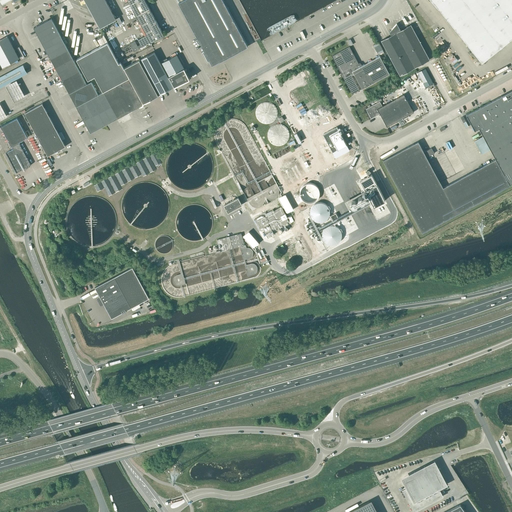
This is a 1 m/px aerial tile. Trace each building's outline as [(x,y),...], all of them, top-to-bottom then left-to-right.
[(84,0),(100,28),(116,19),(105,0),(84,0)] [(127,0),(128,0),(141,24),(147,35),(151,43),(164,35),(144,0),(127,0)] [(207,62),(210,61),(212,65),(248,46),(223,0),(183,0),(178,3),(204,50),(201,51),(207,62)] [(511,0),(430,0),(472,52),(470,53),(475,59),(477,57),(482,63),(511,38),(511,0)] [(34,27),(50,58),(68,49),(51,18),(34,27)] [(389,32),(391,35),(381,40),(400,76),(430,59),(411,24),(400,30),(397,23),(389,32)] [(141,24),(138,25),(144,36),(147,35),(141,24)] [(19,58),(7,36),(0,39),(0,62),(2,67),(19,58)] [(102,92),(107,101),(117,118),(143,104),(124,68),(121,62),(119,63),(107,42),(77,59),(88,80),(95,76),(103,92),(102,92)] [(389,74),(380,56),(362,66),(360,63),(359,64),(349,47),(332,56),(353,94),(389,74)] [(73,58),(68,49),(50,58),(55,67),(72,58),(73,58)] [(143,104),(159,95),(189,78),(177,55),(176,55),(172,57),(161,63),(154,51),(139,59),(124,68),(143,104)] [(73,58),(72,58),(55,67),(62,80),(80,71),(73,58)] [(0,87),(27,73),(23,65),(0,76),(0,87)] [(425,87),(433,83),(425,68),(418,72),(425,87)] [(62,80),(69,93),(87,84),(80,71),(62,80)] [(98,94),(91,81),(87,84),(69,93),(76,106),(98,94)] [(294,96),(307,121),(325,112),(322,106),(320,106),(311,87),(294,96)] [(422,232),(492,194),(509,185),(511,183),(511,90),(466,115),(475,131),(479,128),(483,136),(474,140),(481,154),(490,149),(496,159),(443,187),(427,157),(434,153),(431,148),(424,152),(418,141),(383,160),(422,232)] [(98,94),(76,106),(81,115),(94,108),(107,101),(102,92),(98,94)] [(413,112),(404,94),(382,106),(380,102),(366,109),(371,118),(380,113),(387,126),(413,112)] [(268,100),(253,111),(265,128),(281,116),(268,100)] [(94,108),(99,117),(86,124),(90,133),(117,118),(107,101),(94,108)] [(47,112),(42,103),(25,113),(29,122),(47,112)] [(99,117),(94,108),(81,115),(86,124),(99,117)] [(52,121),(47,112),(29,122),(34,130),(52,121)] [(16,172),(31,165),(19,142),(28,137),(17,117),(1,126),(13,149),(6,153),(15,170),(14,171),(16,171),(16,172)] [(215,133),(215,136),(216,140),(217,143),(227,161),(226,162),(233,175),(234,174),(237,180),(235,181),(240,190),(242,189),(249,203),(251,205),(253,206),(255,207),(257,207),(260,207),(262,205),(263,204),(264,202),(265,202),(266,204),(268,203),(269,203),(267,199),(269,200),(272,200),(274,199),(277,197),(278,195),(279,193),(279,190),(278,188),(246,128),(244,125),(241,122),(238,120),(234,119),(231,119),(227,120),(224,121),(221,123),(218,126),(217,129),(215,133)] [(56,130),(52,121),(34,130),(39,139),(56,130)] [(292,140),(283,122),(265,131),(274,149),(292,140)] [(337,127),(323,134),(335,158),(349,150),(337,127)] [(65,146),(56,130),(39,139),(48,156),(65,146)] [(364,173),(367,177),(360,181),(375,210),(387,203),(371,174),(372,174),(369,169),(364,172),(365,172),(364,173)] [(293,209),(285,195),(280,198),(288,212),(293,209)] [(227,212),(241,205),(237,198),(223,206),(227,212)] [(329,208),(324,204),(317,204),(312,207),(309,213),(310,219),(314,224),(320,226),(326,225),(331,220),(332,214),(329,208)] [(263,214),(255,219),(261,231),(263,229),(268,238),(274,234),(272,231),(289,221),(281,207),(274,211),(271,211),(264,215),(263,214)] [(258,242),(248,231),(244,235),(254,246),(258,242)] [(241,234),(220,240),(223,252),(240,247),(248,279),(256,277),(258,276),(260,275),(261,269),(260,266),(257,263),(253,261),(254,260),(255,257),(255,254),(255,250),(253,247),(249,246),(245,246),(241,234)] [(132,267),(115,276),(95,287),(100,297),(97,299),(100,306),(104,304),(111,318),(149,298),(132,267)] [(438,488),(442,485),(433,468),(406,482),(410,488),(405,491),(414,509),(441,495),(438,488)] [(370,511),(366,502),(347,511),(370,511)]
